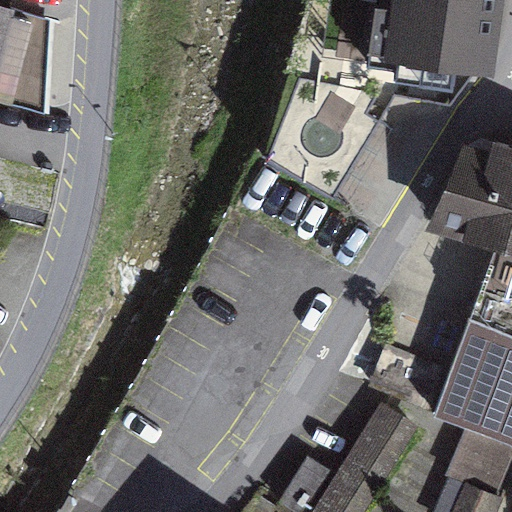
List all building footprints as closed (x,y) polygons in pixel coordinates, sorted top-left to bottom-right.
[(0,0),(0,37),(8,9),(5,8),(6,0),(0,0)] [(396,0),(396,7),(375,4),(367,63),(395,67),(394,76),(452,84),(455,57),(487,62),(496,0),(396,0)] [(49,20),(8,9),(0,37),(0,99),(44,111),(49,20)] [(320,190),(378,93),(297,79),(269,159),(320,190)] [(496,159),(466,150),(438,220),(502,238),(451,372),(389,348),(374,385),(425,405),(470,423),(511,438),(511,147),(500,144),(496,159)] [(314,511),(357,511),(413,426),(383,406),(314,511)] [(511,459),(511,447),(467,431),(448,476),(468,483),(498,495),(511,459)] [(303,511),(330,470),(307,455),(279,500),(297,511),(303,511)] [(491,511),(498,495),(468,483),(456,511),(491,511)]
